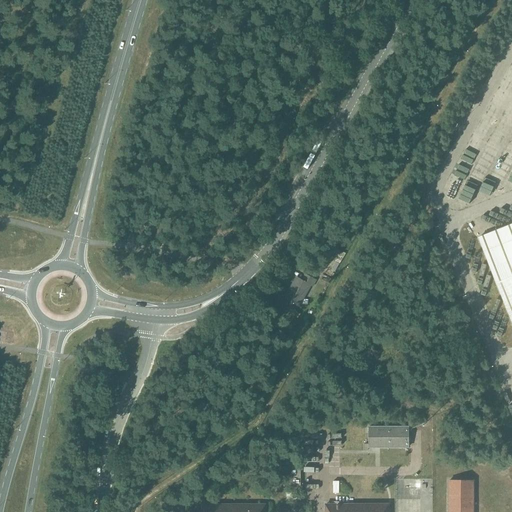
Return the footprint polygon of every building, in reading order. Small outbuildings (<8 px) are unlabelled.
[(511,224),(478,238),(511,322),(511,224)] [(296,277),(285,298),(299,306),(310,286),(313,287),(317,280),(305,273),(301,280),(296,277)] [(408,447),(408,427),(384,427),(384,425),(380,425),(380,427),(367,427),(367,431),(369,431),(369,447),(408,447)] [(301,486),(301,461),(292,461),(292,486),(301,486)] [(448,511),(472,511),(473,481),(449,481),(448,511)]
